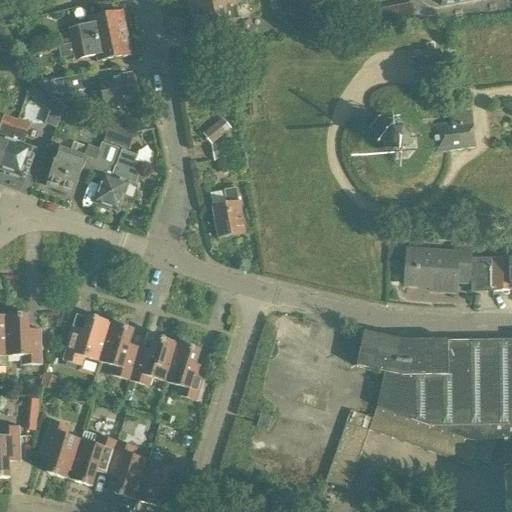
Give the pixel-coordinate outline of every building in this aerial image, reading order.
[(187,0),(190,9),(235,1),(234,0),(187,0)] [(235,1),(190,9),(195,36),(218,31),(220,43),(249,37),(246,25),(240,26),(235,1)] [(418,7),(399,11),(402,26),(422,24),(418,7)] [(9,10),(0,12),(0,24),(12,23),(9,10)] [(402,26),(399,11),(379,15),(382,29),(402,26)] [(71,42),(58,45),(59,48),(126,35),(121,13),(90,19),(91,26),(69,30),(71,42)] [(338,25),(340,34),(360,31),(358,20),(338,25)] [(126,35),(59,48),(62,61),(74,59),(75,60),(97,56),(98,63),(130,57),(126,35)] [(438,65),(438,51),(430,52),(411,53),(412,67),(438,65)] [(83,77),(58,82),(37,85),(51,96),(55,96),(56,97),(85,91),(83,77)] [(100,85),(90,87),(92,97),(102,94),(105,108),(136,102),(135,98),(138,97),(136,88),(133,88),(131,77),(100,84),(100,85)] [(51,96),(37,85),(33,82),(29,92),(49,109),(43,124),(55,129),(63,107),(48,97),(51,96)] [(450,125),(431,128),(434,153),(474,148),(470,113),(449,115),(450,125)] [(0,170),(17,122),(4,117),(0,129),(0,170)] [(17,122),(0,170),(0,171),(10,175),(9,177),(18,180),(18,178),(21,179),(25,166),(29,168),(35,151),(21,145),(28,126),(17,122)] [(120,148),(127,129),(110,124),(104,142),(120,148)] [(391,128),(382,140),(384,153),(395,162),(409,160),(417,149),(416,136),(405,127),(391,128)] [(233,143),(211,147),(213,161),(236,157),(233,143)] [(59,150),(46,188),(73,197),(81,173),(91,176),(102,145),(101,145),(99,152),(87,148),(87,149),(73,144),(69,153),(59,150)] [(102,145),(91,176),(102,180),(94,204),(98,206),(99,209),(103,210),(106,209),(118,213),(128,184),(129,184),(132,174),(115,168),(121,152),(102,145)] [(224,192),(210,195),(218,240),(245,235),(236,190),(224,192)] [(408,252),(406,287),(441,289),(440,293),(456,294),(457,283),(468,283),(471,260),(471,251),(456,250),(456,255),(408,252)] [(511,259),(472,260),(471,292),(511,291),(511,259)] [(28,317),(4,317),(6,359),(20,358),(21,367),(41,366),(40,332),(28,332),(28,317)] [(74,323),(62,363),(82,369),(84,360),(99,364),(111,325),(88,318),(85,327),(74,323)] [(111,325),(99,364),(113,368),(110,377),(129,383),(139,350),(128,347),(133,332),(111,325)] [(350,413),(325,483),(348,491),(369,432),(474,469),(477,461),(489,465),(495,446),(511,448),(511,342),(454,343),(409,344),(401,343),(365,335),(358,369),(383,374),(376,408),(372,420),(350,413)] [(139,350),(129,383),(149,389),(151,380),(165,385),(177,346),(155,339),(150,354),(139,350)] [(177,346),(165,385),(180,389),(177,398),(197,404),(207,371),(195,367),(200,353),(177,346)] [(57,379),(45,375),(41,388),(53,392),(57,379)] [(36,417),(38,401),(28,400),(26,416),(36,417)] [(261,416),(256,430),(266,434),(271,420),(261,416)] [(50,423),(40,456),(51,460),(46,475),(69,482),(81,442),(67,438),(69,429),(50,423)] [(0,480),(9,480),(8,464),(21,464),(19,429),(0,429),(0,480)] [(81,442),(69,482),(91,489),(96,474),(107,477),(117,444),(98,438),(95,446),(81,442)] [(117,444),(107,477),(118,480),(113,495),(135,502),(148,462),(134,458),(136,450),(117,444)] [(148,462),(135,502),(158,509),(163,494),(174,498),(184,464),(165,458),(162,467),(148,462)]
